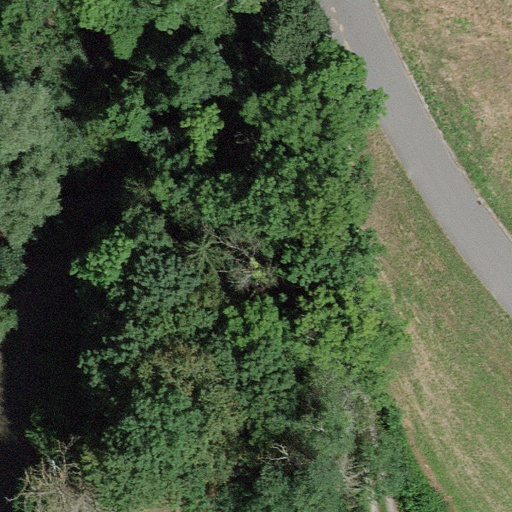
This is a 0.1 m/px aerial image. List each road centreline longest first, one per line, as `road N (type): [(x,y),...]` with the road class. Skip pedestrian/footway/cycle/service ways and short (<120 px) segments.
road 1 (track): [(378,101),(356,379),(375,511)]
road 2 (tertiary): [(333,0),(378,101),(481,265),(511,297)]
